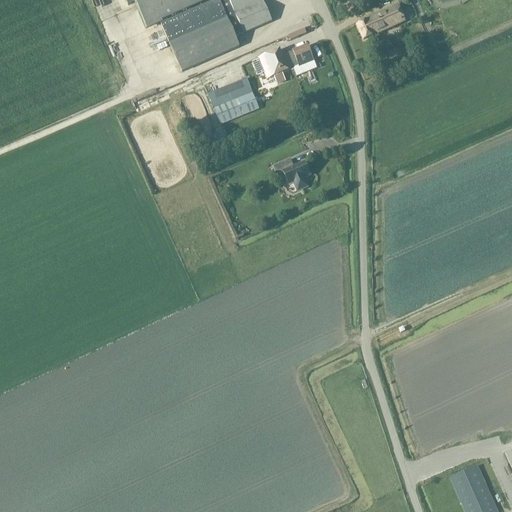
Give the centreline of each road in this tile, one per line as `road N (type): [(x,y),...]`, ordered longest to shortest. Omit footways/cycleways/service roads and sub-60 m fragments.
road 1 (unclassified): [(420,511),(365,350),(353,95),(321,0)]
road 2 (unknown): [(511,282),(365,350)]
